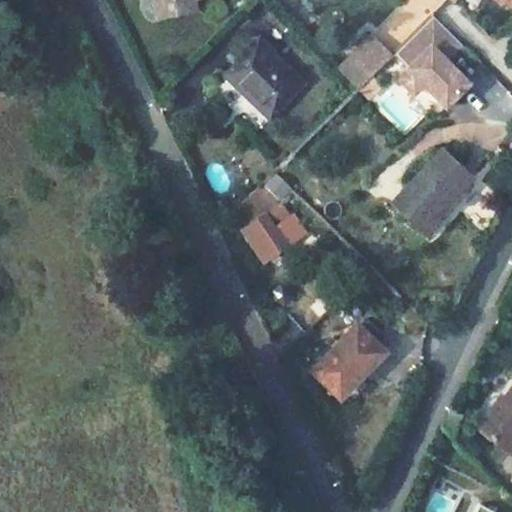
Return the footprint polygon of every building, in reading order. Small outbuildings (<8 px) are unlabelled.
[(158,0),(161,17),(197,11),(194,0),(158,0)] [(393,75),(434,111),(471,69),(430,33),(393,75)] [(384,54),(366,34),(337,61),(356,80),(384,54)] [(263,36),(227,74),(272,117),(309,81),(263,36)] [(441,148),(391,203),(425,236),(441,220),(439,216),(473,178),(441,148)] [(263,184),(246,199),(274,231),(291,218),(263,184)] [(223,219),(260,260),(282,240),(274,231),(246,199),(223,219)] [(355,324),(310,369),(334,393),(359,367),(364,372),(383,351),(355,324)] [(359,367),(334,393),(339,397),(364,372),(359,367)] [(511,452),(511,450),(511,392),(502,404),(499,402),(479,426),(511,452)] [(457,404),(446,425),(458,430),(467,409),(457,404)]
